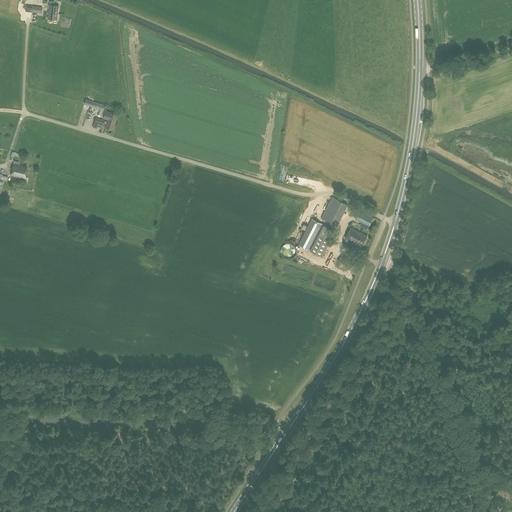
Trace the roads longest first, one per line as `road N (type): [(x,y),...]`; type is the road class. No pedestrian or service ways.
road 1 (unclassified): [(395,222),(336,193),(298,194),(22,112)]
road 2 (unclassified): [(0,418),(283,435)]
road 3 (unclassified): [(511,471),(476,459),(414,300),(388,265)]
road 4 (primary): [(283,435),(382,263)]
road 5 (primary): [(395,222),(420,67)]
